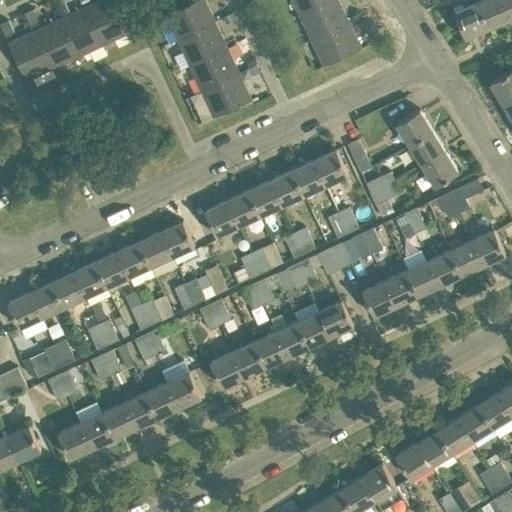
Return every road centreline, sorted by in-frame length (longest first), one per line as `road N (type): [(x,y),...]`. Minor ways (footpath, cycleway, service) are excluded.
road 1 (residential): [(435,57),(31,252),(0,257)]
road 2 (residential): [(162,511),(511,326)]
road 3 (residential): [(511,180),(435,57)]
